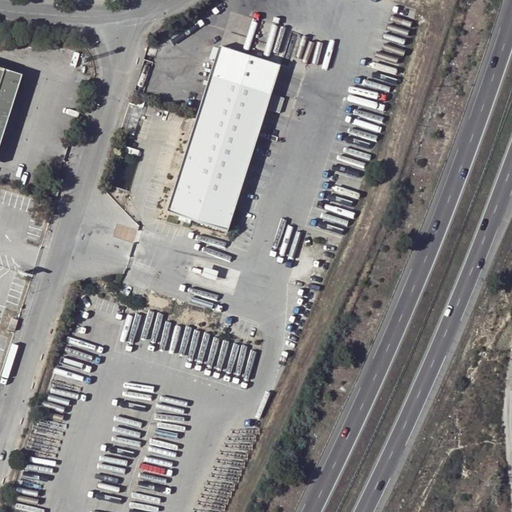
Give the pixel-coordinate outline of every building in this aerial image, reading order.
[(165,213),(226,231),(279,67),(219,47),(165,213)] [(0,130),(17,75),(0,69),(0,130)] [(17,75),(0,130),(0,146),(22,76),(17,75)] [(129,101),(125,115),(132,117),(136,104),(129,101)] [(123,121),(120,129),(127,132),(130,123),(123,121)] [(135,125),(130,123),(127,132),(133,133),(135,125)] [(205,278),(219,283),(222,273),(208,269),(205,278)] [(17,322),(11,320),(8,330),(14,332),(17,322)]
